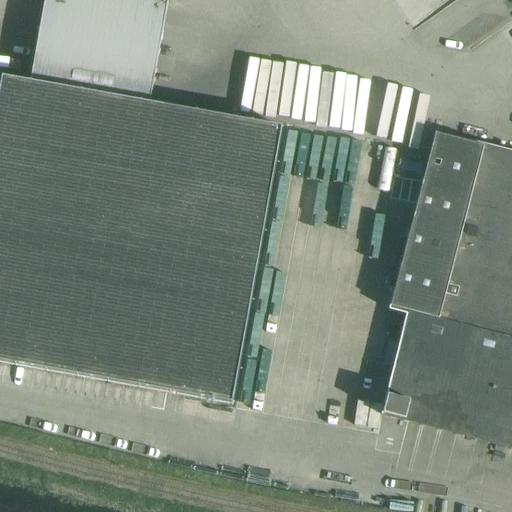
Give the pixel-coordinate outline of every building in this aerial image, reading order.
[(45,0),(40,29),(31,83),(150,105),(159,51),(168,3),(153,0),(45,0)] [(257,19),(284,4),(282,0),(267,0),(252,9),(257,19)] [(296,44),(302,54),(329,39),(323,29),(296,44)] [(0,93),(0,362),(233,404),(282,128),(150,105),(31,83),(3,78),(0,93)] [(511,152),(437,133),(390,314),(405,318),(381,416),(511,449),(511,152)] [(390,429),(390,437),(412,439),(413,431),(390,429)] [(408,490),(406,500),(430,503),(432,494),(408,490)]
